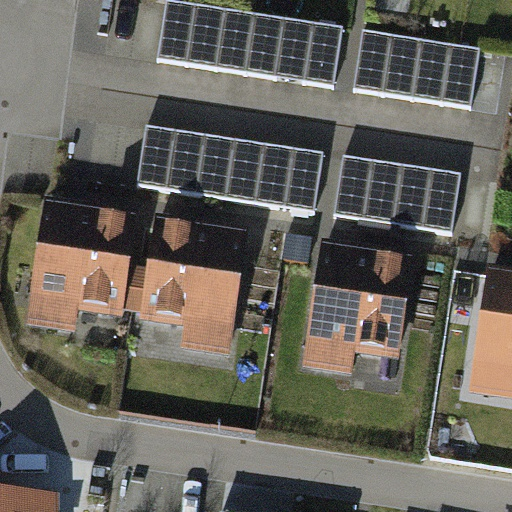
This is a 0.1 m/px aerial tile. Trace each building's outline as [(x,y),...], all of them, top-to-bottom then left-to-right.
[(346,34),(174,8),(165,65),(337,91),(346,34)] [(483,55),(370,37),(361,97),(474,114),(483,55)] [(330,157),(154,131),(144,193),(320,219),(330,157)] [(467,181),(349,164),(340,223),(458,240),(467,181)] [(140,215),(43,201),(26,327),(71,334),(76,304),(127,310),(140,215)] [(250,234),(153,217),(139,318),(192,326),(188,349),(234,355),(250,234)] [(409,260),(317,246),(297,372),(353,381),(357,354),(394,359),(409,260)] [(511,274),(490,271),(488,282),(469,394),(511,401),(511,274)] [(60,511),(60,502),(0,502),(0,511),(60,511)]
